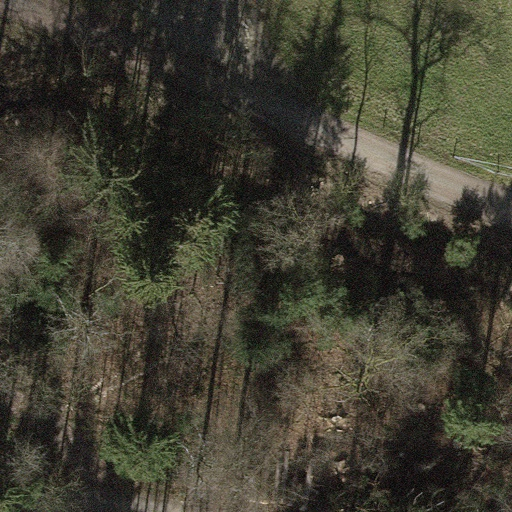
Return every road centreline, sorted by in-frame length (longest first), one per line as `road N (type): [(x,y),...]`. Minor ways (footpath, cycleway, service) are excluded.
road 1 (track): [(127,0),(511,224)]
road 2 (track): [(158,511),(0,497)]
